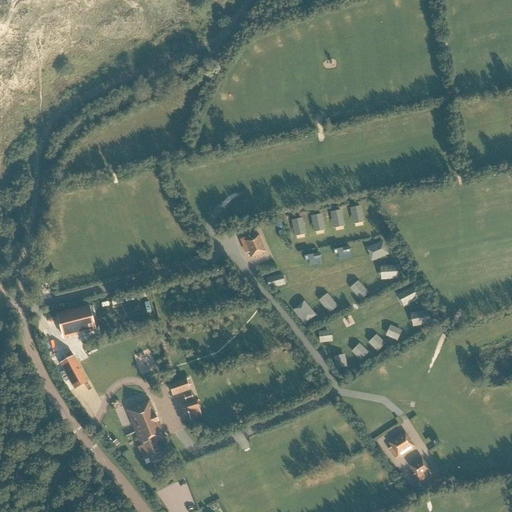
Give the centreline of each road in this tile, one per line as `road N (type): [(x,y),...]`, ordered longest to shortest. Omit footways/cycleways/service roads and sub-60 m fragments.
road 1 (track): [(258,0),(194,69),(69,140),(42,185),(21,303)]
road 2 (unclassified): [(145,511),(49,390),(21,303)]
